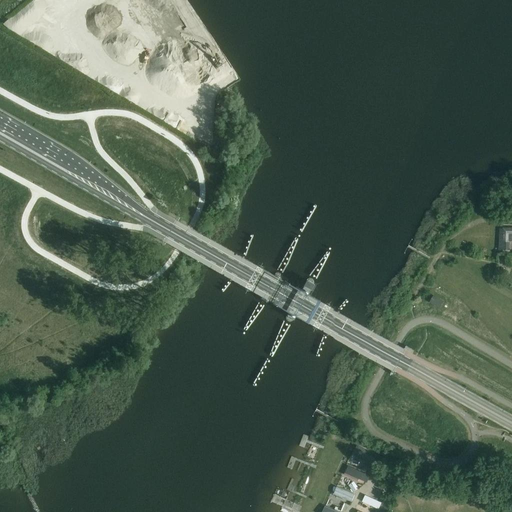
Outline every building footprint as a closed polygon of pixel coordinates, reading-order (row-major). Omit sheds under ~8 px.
[(509,235),(511,234),(511,228),(503,228),(503,242),(509,242),(509,235)] [(240,257),(230,274),(230,275),(230,276),(230,277),(231,277),(232,277),(233,277),(234,277),(244,260),(244,259),(244,258),(243,257),(242,257),(242,256),(241,256),(240,257)] [(274,273),(264,292),(261,298),(260,299),(261,300),(261,301),(262,302),(263,302),(264,302),(265,302),(266,302),(266,301),(280,277),(280,276),(280,275),(280,274),(279,273),(278,272),(277,272),(276,272),(275,273),(274,273)] [(306,280),(292,305),(286,316),(286,317),(285,318),(286,320),(287,321),(288,322),(289,322),(291,322),(292,321),(293,320),(313,284),(314,282),(314,281),(313,280),(312,279),(311,278),(310,278),(309,278),(307,279),(306,280)] [(440,307),(443,301),(433,296),(430,301),(440,307)] [(338,312),(337,312),(327,329),(327,330),(327,331),(328,332),(329,333),(330,332),(331,332),(341,315),(341,314),(341,313),(340,312),(339,311),(338,311),(338,312)] [(386,457),(376,453),(358,443),(353,452),(377,464),(377,463),(382,466),(386,457)] [(359,478),(364,481),(367,482),(370,475),(348,465),(345,472),(359,478)] [(355,494),(337,486),(334,493),(352,501),(355,494)] [(362,501),(380,509),(383,503),(365,495),(362,501)]
